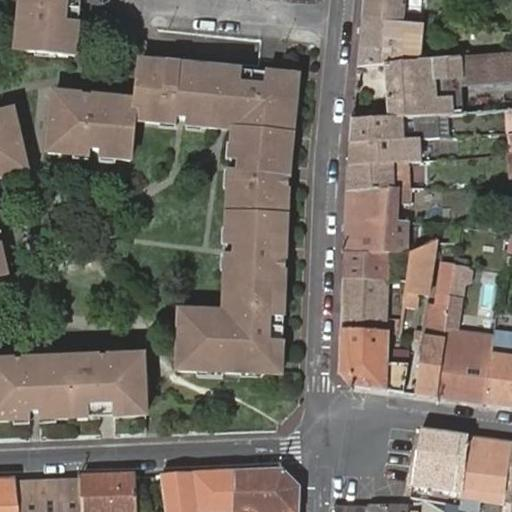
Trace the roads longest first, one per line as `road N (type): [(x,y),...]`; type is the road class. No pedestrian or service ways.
road 1 (residential): [(335,20),(317,226),(313,383),(323,440)]
road 2 (residential): [(0,459),(323,440)]
road 3 (residential): [(323,440),(395,416),(511,431)]
road 4 (residential): [(335,20),(148,0)]
